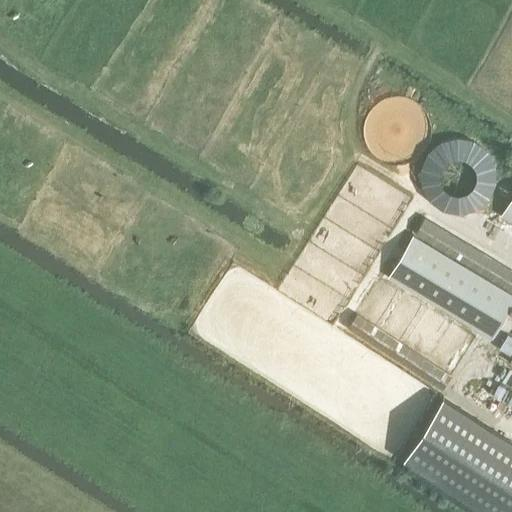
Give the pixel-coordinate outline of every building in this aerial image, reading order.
[(511,171),(511,172),(493,203),(511,214),(511,171)] [(511,220),(502,214),(486,205),(475,224),(511,245),(511,220)] [(511,265),(424,214),(415,230),(511,287),(511,265)] [(490,335),(511,298),(511,290),(413,231),(387,274),(490,335)] [(358,312),(350,323),(444,385),(452,374),(358,312)] [(511,511),(511,439),(444,396),(404,457),(489,511),(511,511)]
